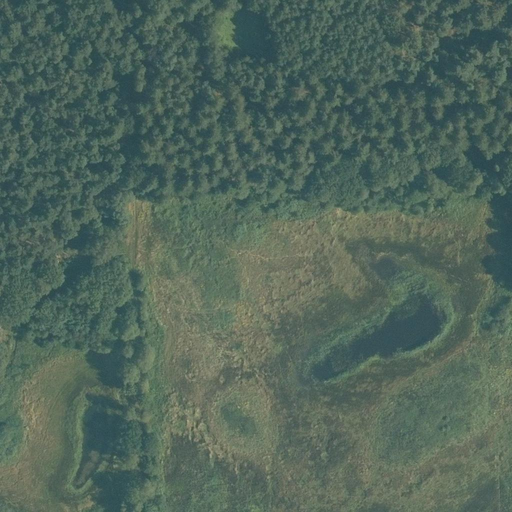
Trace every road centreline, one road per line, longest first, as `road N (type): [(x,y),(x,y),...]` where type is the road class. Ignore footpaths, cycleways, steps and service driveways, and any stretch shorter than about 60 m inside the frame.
road 1 (track): [(106,0),(122,29),(137,511)]
road 2 (track): [(131,230),(15,310)]
